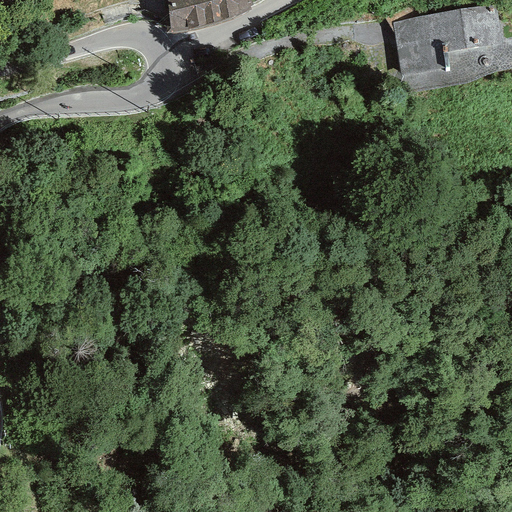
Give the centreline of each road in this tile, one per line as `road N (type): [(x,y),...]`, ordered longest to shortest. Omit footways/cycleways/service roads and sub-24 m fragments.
road 1 (unclassified): [(0,119),(142,94),(158,84),(160,57)]
road 2 (residential): [(160,57),(142,38),(123,36),(0,68)]
road 3 (unclassified): [(285,0),(160,57)]
